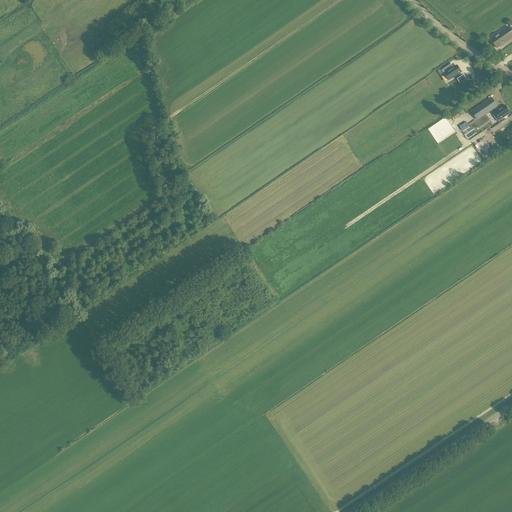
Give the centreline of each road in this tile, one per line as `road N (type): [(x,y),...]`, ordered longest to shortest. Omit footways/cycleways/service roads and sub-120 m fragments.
road 1 (track): [(190,239),(156,128),(339,0)]
road 2 (tertiary): [(354,511),(511,405)]
road 3 (track): [(346,226),(470,141)]
road 4 (tertiary): [(511,73),(408,0)]
